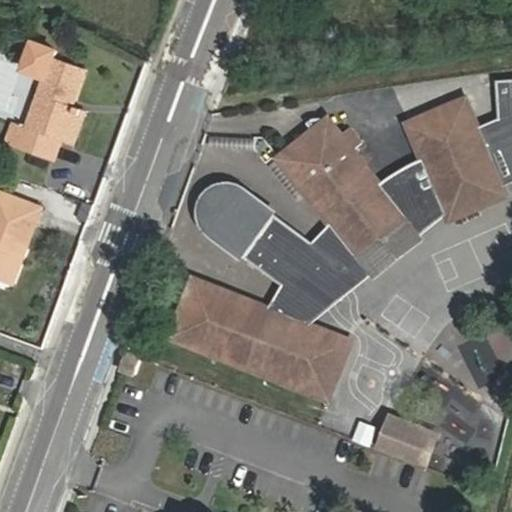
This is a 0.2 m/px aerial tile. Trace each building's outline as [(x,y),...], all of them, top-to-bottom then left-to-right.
[(56,140),(63,142),(76,107),(72,105),(65,103),(68,93),(76,95),(84,69),(53,59),(26,128),(21,126),(14,146),(48,159),(56,140)] [(499,116),(481,129),(506,188),(511,183),(511,80),(497,81),(499,116)] [(65,103),(72,105),(76,95),(68,93),(65,103)] [(423,162),(447,217),(450,223),(510,196),(506,188),(481,129),(467,99),(407,126),(423,162)] [(76,107),(63,142),(70,145),(83,110),(76,107)] [(313,132),(280,159),(334,226),(358,256),(407,217),(382,185),(354,150),(361,145),(349,131),(343,136),(329,119),(324,123),(318,115),(307,124),(313,132)] [(423,162),(382,185),(407,217),(423,236),(447,217),(423,162)] [(308,305),(339,263),(314,244),(277,219),(244,194),(240,192),(235,190),(229,189),(224,190),(219,192),(215,194),(211,197),(208,201),(205,206),(204,211),(204,217),(205,222),(207,227),(210,231),(214,235),(247,259),(285,287),(271,310),(287,317),(301,299),(308,305)] [(0,194),(0,271),(10,275),(20,247),(27,249),(42,209),(0,194)] [(358,256),(372,277),(423,236),(407,217),(358,256)] [(345,267),(358,256),(334,226),(314,244),(339,263),(345,267)] [(10,275),(0,271),(0,279),(14,284),(27,249),(20,247),(10,275)] [(372,277),(358,256),(345,267),(339,263),(308,305),(301,299),(287,317),(310,326),(372,277)] [(310,326),(287,317),(271,310),(193,278),(169,340),(330,404),(354,344),(310,326)] [(134,378),(141,359),(127,353),(120,373),(134,378)] [(375,450),(429,469),(442,432),(389,412),(375,450)]
